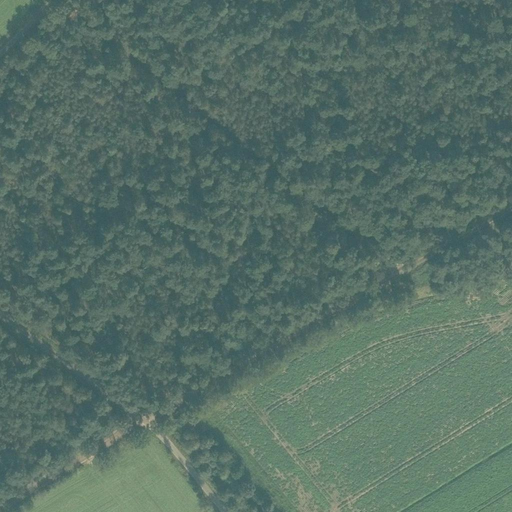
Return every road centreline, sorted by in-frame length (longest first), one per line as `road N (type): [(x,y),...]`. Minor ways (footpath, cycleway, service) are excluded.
road 1 (track): [(511,209),(0,507)]
road 2 (unclassified): [(222,511),(147,421),(0,315)]
